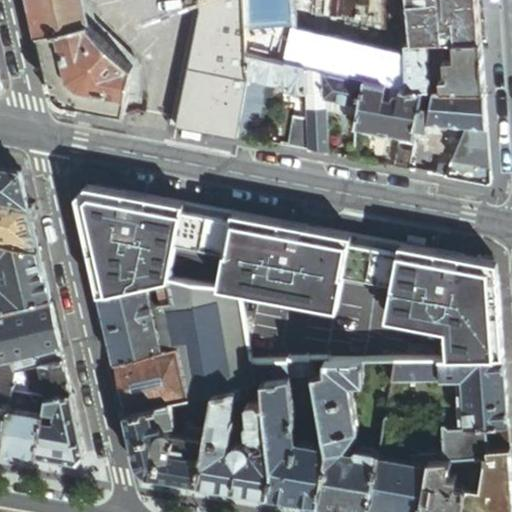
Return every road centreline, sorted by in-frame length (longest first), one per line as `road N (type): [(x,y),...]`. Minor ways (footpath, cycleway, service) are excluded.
road 1 (residential): [(511,224),(43,138)]
road 2 (residential): [(129,511),(43,138)]
road 3 (residential): [(43,138),(11,0)]
